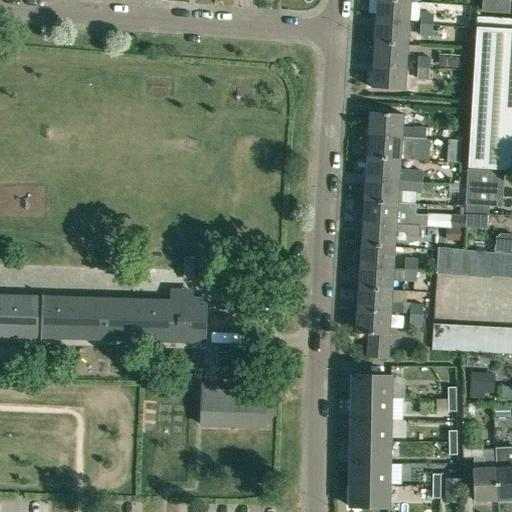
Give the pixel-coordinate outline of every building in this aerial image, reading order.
[(377,0),(376,0),(375,22),(408,24),(410,2),(377,0)] [(483,0),(483,12),(511,13),(511,0),(483,0)] [(420,14),(420,25),(432,26),(432,15),(420,14)] [(511,20),(475,19),(467,170),(468,170),(505,171),(511,171),(511,20)] [(407,46),(408,24),(375,22),(374,44),(407,46)] [(432,26),(420,25),(419,36),(431,37),(432,26)] [(374,44),(372,66),(406,68),(407,46),(374,44)] [(417,69),(429,69),(430,59),(418,58),(417,69)] [(404,91),(406,68),(372,66),(371,89),(404,91)] [(429,80),(429,69),(417,69),(417,80),(429,80)] [(425,129),(402,128),(403,115),(369,113),(368,136),(401,138),(413,139),(419,140),(424,140),(425,129)] [(368,136),(367,157),(400,160),(400,159),(417,160),(419,140),(413,139),(401,138),(368,136)] [(448,140),(446,163),(460,164),(462,140),(448,140)] [(365,179),(398,182),(400,160),(367,157),(365,179)] [(503,207),(505,171),(468,170),(466,214),(488,215),(489,207),(503,207)] [(410,183),(422,184),(422,173),(411,172),(410,183)] [(365,179),(364,201),(397,204),(398,182),(365,179)] [(421,194),(422,184),(410,183),(409,193),(421,194)] [(364,201),(362,223),(396,226),(407,227),(419,227),(419,226),(427,227),(428,215),(415,214),(416,205),(397,204),(364,201)] [(488,215),(466,214),(465,228),(487,229),(488,215)] [(361,245),(394,247),(396,226),(362,223),(361,245)] [(419,227),(407,227),(407,230),(407,233),(406,237),(418,238),(418,233),(419,227)] [(360,267),(393,269),(394,247),(361,245),(360,267)] [(436,274),(447,275),(450,250),(438,249),(436,274)] [(447,275),(458,276),(460,251),(450,250),(447,275)] [(458,276),(469,277),(471,252),(460,251),(458,276)] [(469,277),(480,278),(482,253),(471,252),(469,277)] [(491,279),(491,277),(493,254),(482,253),(480,278),(491,279)] [(491,277),(502,278),(504,255),(493,254),(491,277)] [(502,278),(511,278),(511,255),(504,255),(502,278)] [(183,257),(183,271),(182,278),(194,279),(194,272),(195,257),(183,257)] [(405,260),(405,271),(416,271),(417,260),(405,260)] [(360,267),(358,289),(392,291),(393,269),(360,267)] [(416,271),(405,271),(404,282),(416,282),(416,271)] [(402,314),(410,314),(411,305),(411,304),(403,303),(403,304),(391,303),(392,291),(358,289),(357,311),(390,313),(402,314)] [(204,343),(205,306),(205,302),(197,302),(197,294),(171,293),(171,301),(171,304),(0,298),(0,336),(175,342),(204,343)] [(410,314),(410,316),(422,317),(422,306),(411,305),(410,314)] [(387,360),(390,313),(357,311),(355,334),(367,335),(367,336),(368,336),(367,358),(387,360)] [(421,328),(422,317),(410,316),(409,327),(421,328)] [(442,351),(443,326),(433,325),(431,351),(442,351)] [(452,352),(453,326),(443,326),(442,351),(452,352)] [(462,352),(463,327),(453,326),(452,352),(462,352)] [(472,353),(473,327),(463,327),(462,352),(472,353)] [(483,328),(473,327),(472,353),(482,353),(483,328)] [(493,328),(483,328),(482,353),(492,354),(493,328)] [(503,329),(493,328),(492,354),(502,354),(503,329)] [(511,329),(503,329),(502,354),(511,355),(511,348),(511,329)] [(354,373),(354,395),(392,397),(393,374),(354,373)] [(483,393),(484,374),(471,373),(469,398),(482,399),(483,393)] [(275,393),(265,393),(217,391),(217,387),(202,386),(200,426),(264,428),(264,418),(274,418),(275,393)] [(448,400),(456,400),(455,388),(447,388),(448,400)] [(354,395),(353,417),(392,418),(392,397),(354,395)] [(456,400),(448,400),(448,412),(456,412),(456,400)] [(353,417),(352,439),(391,440),(392,418),(353,417)] [(476,427),(464,427),(465,446),(478,445),(476,427)] [(448,443),(457,443),(456,431),(448,431),(448,443)] [(391,440),(352,439),(352,460),(391,461),(391,440)] [(457,443),(448,443),(449,455),(457,455),(457,443)] [(511,446),(495,448),(495,450),(494,450),(497,500),(511,499),(511,446)] [(475,502),(497,500),(494,450),(483,451),(482,458),(472,458),(475,502)] [(352,460),(351,483),(390,483),(391,461),(352,460)] [(432,475),(432,487),(440,487),(440,475),(432,475)] [(445,480),(445,502),(458,503),(458,480),(445,480)] [(390,483),(351,483),(350,505),(389,506),(390,483)] [(440,499),(440,487),(432,487),(432,499),(440,499)]
